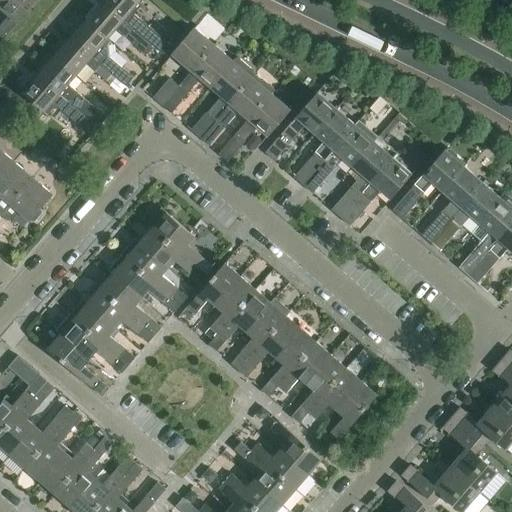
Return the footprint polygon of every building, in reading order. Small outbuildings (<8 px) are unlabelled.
[(0,8),(9,17),(0,28),(0,37),(3,40),(3,41),(39,0),(6,0),(0,7),(0,8)] [(105,0),(103,3),(153,47),(162,55),(171,46),(132,12),(140,3),(135,0),(105,0)] [(103,3),(87,22),(108,40),(117,30),(146,56),(153,47),(103,3)] [(87,22),(71,40),(111,75),(112,74),(126,86),(131,79),(118,68),(108,59),(105,44),(108,40),(87,22)] [(195,30),(173,55),(192,71),(214,46),(195,30)] [(71,40),(55,58),(77,77),(78,75),(87,83),(96,72),(106,81),(111,75),(71,40)] [(179,87),(162,107),(172,115),(173,114),(189,95),(189,94),(201,79),(212,88),(233,62),(214,46),(192,71),(179,87)] [(55,58),(39,77),(95,124),(102,115),(68,86),(77,77),(55,58)] [(192,130),(192,131),(201,139),(252,78),(255,75),(255,72),(239,59),(236,59),(233,62),(212,88),(222,97),(207,115),(206,114),(192,130)] [(24,95),(41,111),(48,116),(53,111),(60,110),(92,137),(100,128),(95,124),(39,77),(24,95)] [(252,78),(201,139),(210,147),(210,146),(239,112),(249,120),(271,94),(274,90),(263,81),(261,81),(259,84),(252,78)] [(154,99),(162,107),(179,87),(170,79),(154,99)] [(318,93),(267,152),(276,160),(307,125),(317,134),(338,110),(318,93)] [(220,154),(220,155),(228,163),(245,143),(244,143),(257,127),(268,137),(290,111),(271,94),(249,120),(220,154)] [(326,142),(295,177),(305,185),(356,126),(338,110),(317,134),(326,142)] [(356,126),(305,185),(314,194),(345,158),(354,166),(375,142),(379,137),(360,121),(356,126)] [(363,174),(332,210),(342,218),(394,158),(375,142),(354,166),(363,174)] [(0,178),(13,163),(0,151),(0,178)] [(445,151),(394,210),(403,218),(433,183),(443,192),(464,167),(459,163),(460,161),(460,158),(455,153),(452,153),(450,155),(445,151)] [(394,158),(342,218),(351,226),(382,190),(392,199),(413,175),(394,158)] [(13,163),(0,178),(0,196),(1,198),(0,199),(0,213),(2,214),(32,179),(13,163)] [(453,200),(422,235),(432,243),(483,184),(464,167),(443,192),(453,200)] [(32,179),(2,214),(10,222),(18,212),(29,222),(30,223),(31,221),(33,223),(35,222),(43,213),(43,210),(41,209),(52,197),(32,179)] [(483,184),(432,243),(441,251),(463,225),(473,233),(502,200),(483,184)] [(482,242),(460,268),(469,276),(511,225),(511,198),(507,194),(502,200),(473,233),(482,242)] [(163,209),(150,225),(154,228),(197,266),(207,275),(215,267),(190,245),(196,238),(163,209)] [(511,225),(469,276),(478,284),(508,249),(511,252),(511,225)] [(154,228),(141,243),(170,268),(176,260),(191,274),(197,266),(154,228)] [(137,240),(124,255),(182,305),(188,297),(163,276),(170,268),(141,243),(137,240)] [(124,255),(111,270),(115,273),(143,298),(150,291),(175,313),(182,305),(124,255)] [(224,265),(183,314),(190,320),(195,315),(208,300),(216,307),(240,279),(224,265)] [(115,273),(101,288),(145,326),(155,335),(162,327),(137,306),(143,298),(115,273)] [(210,329),(206,334),(214,340),(218,335),(256,292),(240,279),(216,307),(224,313),(210,329)] [(101,288),(88,303),(118,329),(124,321),(149,343),(155,335),(145,326),(101,288)] [(214,340),(210,345),(218,352),(239,327),(247,334),(271,305),(256,292),(218,335),(214,340)] [(85,300),(71,315),(129,365),(136,358),(111,336),(118,329),(88,303),(85,300)] [(254,340),(232,365),(240,371),(286,318),(289,314),(274,301),(271,305),(247,334),(254,340)] [(71,315),(58,330),(62,333),(91,359),(97,352),(122,373),(129,365),(71,315)] [(286,318),(240,371),(247,378),(269,353),(277,359),(301,331),(286,318)] [(284,366),(262,391),(270,397),(279,387),(279,388),(317,344),(316,344),(301,331),(277,359),(284,366)] [(62,333),(49,349),(103,396),(110,388),(85,366),(91,359),(62,333)] [(317,344),(279,388),(286,394),(299,379),(307,386),(332,357),(331,357),(317,344)] [(511,352),(510,350),(501,360),(511,369),(511,352)] [(314,392),(293,416),(301,423),(309,414),(347,371),(332,357),(307,386),(314,392)] [(511,369),(501,360),(493,370),(511,386),(495,405),(511,419),(511,369)] [(347,371),(309,414),(316,421),(330,405),(337,412),(362,383),(347,371)] [(0,405),(0,436),(33,399),(48,381),(40,375),(25,392),(15,404),(7,397),(4,400),(0,405)] [(33,399),(0,436),(0,447),(10,456),(36,426),(28,420),(56,388),(48,381),(33,399)] [(345,418),(331,434),(339,440),(373,401),(377,396),(362,383),(337,412),(345,418)] [(460,408),(452,418),(485,447),(493,438),(508,451),(511,445),(511,419),(495,405),(478,424),(460,408)] [(263,406),(255,414),(260,419),(267,418),(271,414),(263,406)] [(36,426),(10,456),(25,469),(63,425),(74,413),(67,407),(44,433),(36,426)] [(63,425),(25,469),(40,482),(65,453),(69,449),(62,443),(84,418),(76,411),(74,413),(63,425)] [(452,418),(443,428),(467,449),(451,467),(481,493),(498,474),(483,461),(491,452),(485,447),(452,418)] [(279,421),(272,429),(286,442),(280,450),(309,475),(322,459),(279,421)] [(94,436),(87,444),(93,449),(94,450),(101,442),(94,436)] [(94,450),(55,495),(70,508),(95,480),(87,473),(113,443),(106,437),(101,442),(94,450)] [(241,442),(235,450),(261,472),(254,480),(283,505),(296,490),(252,452),(241,442)] [(65,453),(40,482),(55,495),(94,450),(93,449),(87,444),(77,456),(69,449),(65,453)] [(252,452),(296,490),(309,475),(280,450),(274,457),(259,444),(252,452)] [(95,480),(70,508),(74,511),(93,511),(136,463),(129,457),(103,487),(95,480)] [(136,463),(93,511),(119,511),(129,502),(122,495),(144,470),(136,463)] [(411,465),(402,475),(435,504),(443,495),(463,511),(465,511),(481,493),(451,467),(435,486),(411,465)] [(210,468),(202,476),(211,484),(218,475),(210,468)] [(233,474),(226,482),(260,511),(276,511),(283,505),(254,480),(248,487),(233,474)] [(397,481),(388,491),(406,507),(401,511),(428,511),(430,510),(397,481)] [(260,511),(226,482),(220,490),(234,503),(228,510),(229,511),(260,511)] [(129,502),(119,511),(147,511),(167,490),(159,483),(137,509),(129,502)] [(192,489),(185,497),(193,504),(200,496),(192,489)] [(184,499),(177,507),(183,511),(186,511),(192,506),(184,499)]
